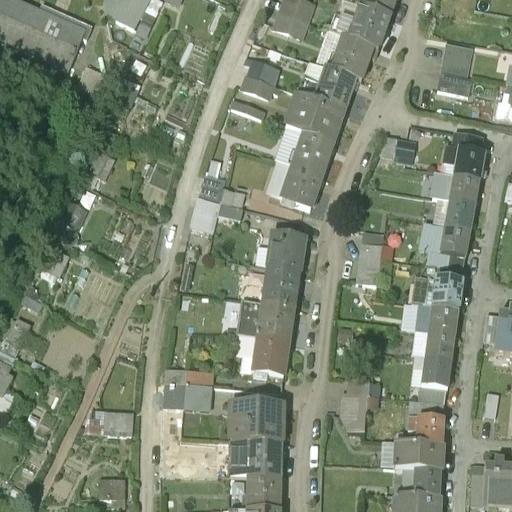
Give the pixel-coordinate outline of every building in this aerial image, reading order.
[(131,42),(152,0),(99,0),(105,29),(131,42)] [(161,0),(160,4),(178,11),(182,0),(161,0)] [(394,0),(361,0),(358,12),(387,22),(394,0)] [(38,20),(0,5),(0,51),(68,79),(81,46),(86,48),(91,36),(40,14),(38,20)] [(312,14),(286,5),(280,22),(306,31),(312,14)] [(387,22),(358,12),(353,26),(334,20),(328,38),(342,43),(371,53),(371,54),(376,55),(387,22)] [(306,31),(280,22),(275,36),(301,45),(306,31)] [(371,53),(342,43),(330,76),(354,85),(360,87),(371,54),(371,53)] [(470,54),(445,49),(440,78),(464,83),(470,54)] [(330,76),(308,69),(303,85),(302,85),(296,102),(312,107),(343,118),(354,85),(330,76)] [(275,80),(250,71),(246,84),(271,93),(275,80)] [(464,83),(440,78),(436,96),(467,102),(470,85),(464,84),(464,83)] [(271,93),(246,84),(242,96),(267,105),(271,93)] [(343,118),(312,107),(307,123),(292,118),(286,135),(301,140),(331,151),(343,118)] [(378,159),(411,167),(416,146),(383,138),(378,159)] [(479,143),(458,139),(456,151),(470,154),(470,157),(476,158),(479,143)] [(331,151),(301,140),(289,173),(320,184),(331,151)] [(470,157),(445,153),(443,167),(454,169),(452,182),(477,186),(482,160),(476,158),(470,157)] [(320,184),(289,173),(278,207),(308,217),(320,184)] [(223,186),(202,181),(195,205),(217,210),(223,186)] [(477,186),(452,182),(448,207),(473,212),(477,186)] [(195,205),(188,234),(211,239),(218,210),(195,205)] [(473,212),(448,207),(443,233),(468,238),(473,212)] [(241,215),(218,210),(216,222),(238,227),(241,215)] [(443,233),(426,230),(421,255),(427,257),(463,263),(464,263),(468,238),(443,233)] [(361,239),(359,253),(380,256),(382,242),(361,239)] [(302,246),(271,241),(266,275),(297,280),(302,246)] [(52,250),(39,274),(58,284),(71,259),(52,250)] [(359,253),(357,263),(379,266),(380,256),(359,253)] [(463,263),(427,257),(425,272),(435,273),(457,276),(460,277),(463,263)] [(379,266),(357,263),(352,292),(373,297),(379,266)] [(457,276),(435,273),(433,287),(455,290),(457,276)] [(297,280),(266,275),(261,310),(292,314),(297,280)] [(433,287),(413,285),(410,311),(430,313),(455,317),(459,290),(433,287)] [(261,310),(241,307),(236,341),(255,344),(256,344),(287,348),(292,314),(261,310)] [(511,312),(507,312),(506,319),(497,318),(495,337),(511,339),(511,312)] [(455,317),(430,313),(426,339),(452,342),(455,317)] [(5,343),(18,350),(29,328),(16,321),(5,343)] [(511,360),(511,339),(495,337),(492,358),(511,360)] [(452,342),(426,339),(423,365),(449,368),(452,342)] [(287,348),(256,344),(255,344),(251,379),(282,384),(287,348)] [(0,361),(0,398),(2,399),(13,366),(0,361)] [(449,368),(423,365),(420,392),(445,395),(449,368)] [(185,377),(165,375),(163,389),(164,389),(184,390),(185,377)] [(212,379),(185,377),(184,390),(211,393),(212,379)] [(346,384),(345,400),(366,402),(367,385),(346,384)] [(184,390),(164,389),(162,413),(182,415),(184,390)] [(210,418),(211,393),(184,390),(182,415),(210,418)] [(420,392),(418,407),(443,409),(445,395),(420,392)] [(346,438),(363,439),(366,402),(345,400),(339,399),(336,420),(346,438)] [(496,401),(484,399),(481,423),(493,424),(496,401)] [(418,407),(409,407),(407,422),(416,423),(441,425),(443,409),(418,407)] [(86,437),(132,438),(133,415),(86,413),(86,437)] [(278,414),(230,413),(229,448),(277,449),(278,414)] [(441,425),(416,423),(414,450),(440,452),(441,425)] [(390,468),(390,445),(381,445),(381,468),(390,468)] [(277,449),(229,448),(228,482),(245,483),(276,483),(277,449)] [(440,452),(414,450),(394,448),(393,475),(413,476),(438,478),(440,452)] [(492,472),(483,471),(483,490),(511,491),(511,472),(501,472),(502,464),(492,464),(492,472)] [(483,471),(470,471),(468,507),(482,507),(483,490),(483,471)] [(438,478),(413,476),(411,502),(436,504),(438,478)] [(275,511),(276,483),(245,483),(244,511),(275,511)] [(511,491),(483,490),(482,507),(482,511),(511,511),(511,510),(511,491)] [(411,502),(392,501),(392,504),(393,505),(392,511),(435,511),(436,504),(411,502)]
